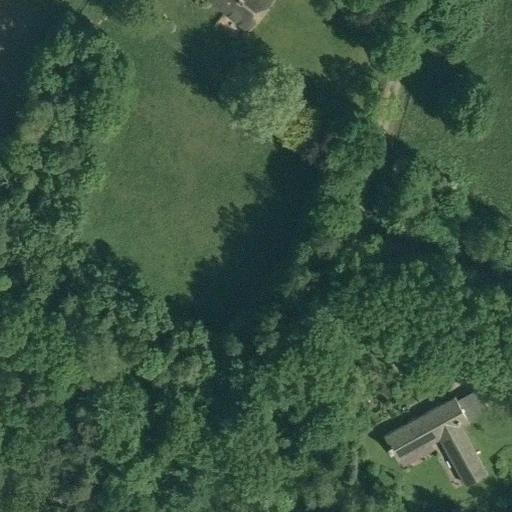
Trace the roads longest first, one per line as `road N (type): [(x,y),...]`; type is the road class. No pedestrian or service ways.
road 1 (track): [(140,511),(226,413),(342,250)]
road 2 (track): [(386,0),(399,66),(346,231)]
road 3 (track): [(342,250),(376,244),(511,281)]
